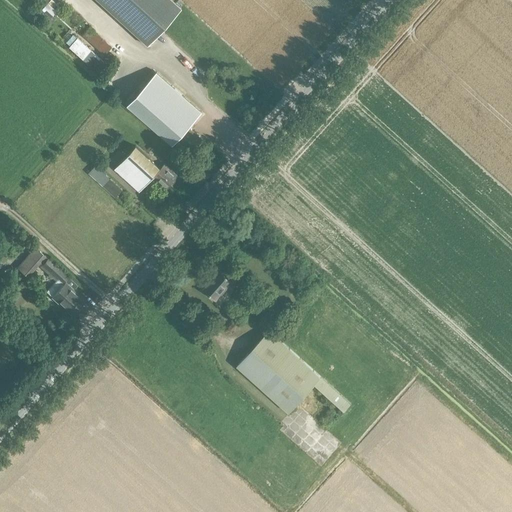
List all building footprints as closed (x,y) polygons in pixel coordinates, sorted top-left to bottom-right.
[(53,15),(61,6),(54,0),(48,0),(37,13),(49,25),(56,18),(53,15)] [(180,8),(171,0),(96,0),(147,45),(180,8)] [(104,55),(112,46),(89,26),(82,35),(104,55)] [(87,62),(95,53),(77,37),(76,37),(72,34),(65,41),(69,45),(68,46),(87,62)] [(172,144),(177,139),(191,152),(203,138),(189,126),(201,111),(156,71),(127,105),(172,144)] [(167,188),(179,175),(166,163),(161,168),(136,145),(115,169),(139,191),(153,176),(167,188)] [(116,197),(123,189),(96,164),(89,172),(116,197)] [(5,216),(0,222),(0,234),(4,231),(11,236),(18,228),(5,216)] [(86,300),(74,289),(78,285),(48,258),(49,257),(47,255),(46,256),(35,246),(17,267),(28,277),(40,263),(42,264),(39,267),(55,281),(58,278),(64,284),(53,297),(72,314),(86,300)] [(204,289),(217,301),(233,283),(236,286),(242,279),(231,269),(225,275),(219,270),(213,277),(214,277),(204,289)] [(290,411),(314,383),(319,377),(267,331),(237,364),(290,411)] [(321,376),(319,377),(314,383),(344,410),(351,402),(321,376)]
